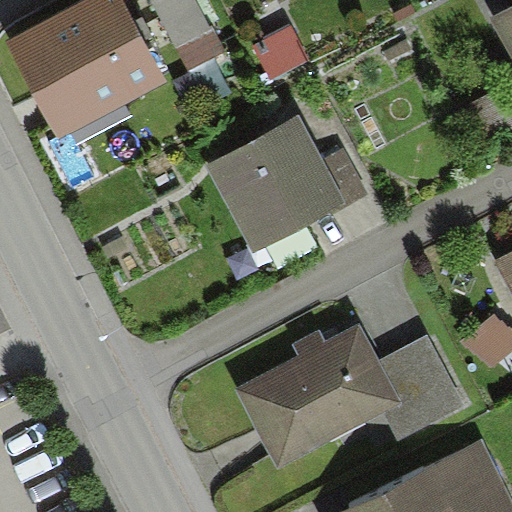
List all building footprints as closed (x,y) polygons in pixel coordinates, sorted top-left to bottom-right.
[(123,0),(82,0),(6,41),(59,140),(168,81),(146,41),(136,22),(123,0)] [(194,0),(150,0),(188,72),(227,51),(213,24),(208,26),(194,0)] [(511,6),(491,18),(511,56),(511,6)] [(143,18),(136,22),(146,41),(153,37),(143,18)] [(310,59),(291,25),(254,46),(273,80),(310,59)] [(511,86),(509,82),(468,104),(490,146),(511,134),(511,86)] [(300,116),(206,165),(255,255),(368,194),(344,148),(323,159),(300,116)] [(511,252),(495,261),(511,294),(511,252)] [(511,351),(511,330),(495,315),(460,343),(493,371),(511,351)] [(297,356),(236,389),(278,468),(383,412),(402,402),(380,360),(360,323),(325,342),(297,356)] [(325,342),(319,331),(291,344),(297,356),(325,342)] [(383,412),(398,441),(466,405),(428,334),(380,360),(402,402),(383,412)] [(511,511),(511,503),(482,442),(337,511),(511,511)]
